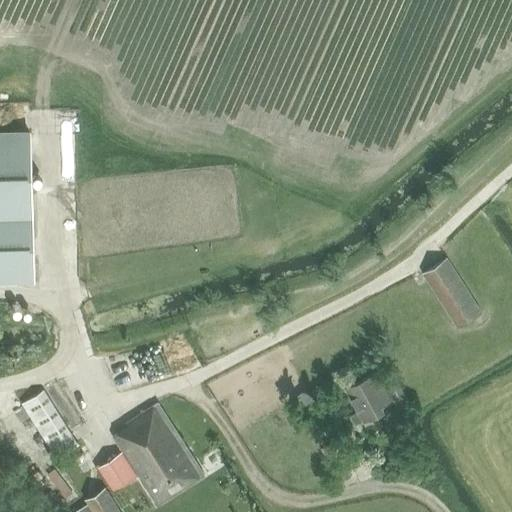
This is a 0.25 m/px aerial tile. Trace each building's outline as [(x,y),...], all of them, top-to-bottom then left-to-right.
[(32,135),(0,136),(0,281),(36,281),(32,135)] [(447,259),(423,274),(457,328),(481,313),(447,259)] [(113,389),(139,380),(129,351),(103,360),(113,389)] [(392,400),(377,373),(346,389),(358,413),(352,416),(356,425),(381,412),(380,406),(392,400)] [(80,444),(44,389),(23,403),(57,459),(80,444)] [(156,506),(204,476),(158,403),(126,424),(128,427),(112,436),(156,506)] [(121,452),(98,467),(113,491),(136,476),(121,452)] [(329,465),(339,483),(352,476),(343,459),(329,465)] [(87,505),(75,511),(120,511),(105,489),(86,501),(87,505)]
